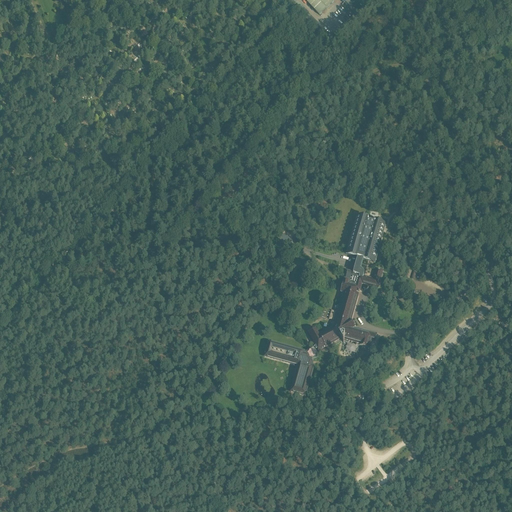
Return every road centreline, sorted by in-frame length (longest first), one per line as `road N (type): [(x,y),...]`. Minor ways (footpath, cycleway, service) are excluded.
road 1 (track): [(511,50),(471,64),(399,63),(352,75),(322,55),(0,433)]
road 2 (track): [(330,44),(258,53),(0,329)]
road 3 (track): [(204,511),(226,482),(219,419),(168,416),(129,440),(62,452),(0,484)]
road 4 (track): [(226,482),(270,410),(354,392)]
road 5 (track): [(391,511),(325,452),(299,403)]
